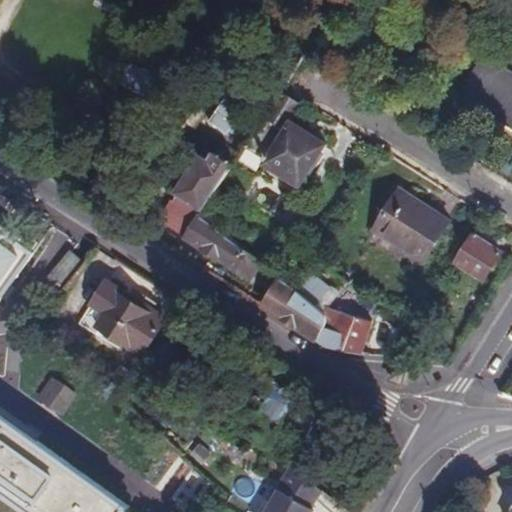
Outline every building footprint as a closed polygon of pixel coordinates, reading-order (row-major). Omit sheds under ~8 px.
[(511,73),(484,56),(461,93),(511,125),(511,73)] [(130,66),(121,83),(158,105),(168,88),(157,83),(159,80),(142,70),(140,73),(130,66)] [(247,97),(231,87),(209,125),(225,135),(231,124),(234,126),(244,109),(241,108),(247,97)] [(304,105),(285,95),(252,150),(272,163),(270,168),(305,189),(332,147),(293,123),(304,105)] [(212,216),(243,165),(229,156),(226,160),(221,158),(216,167),(207,162),(184,198),(197,206),(180,233),(260,285),(270,268),(221,235),(206,225),(212,216)] [(452,223),(403,191),(378,230),(426,262),(452,223)] [(493,220),(482,213),(472,229),(478,233),(482,236),(493,220)] [(227,226),(212,216),(206,225),(221,235),(227,226)] [(482,236),(478,233),(460,263),(487,282),(507,252),(482,236)] [(66,288),(86,264),(71,252),(62,263),(52,276),(66,288)] [(305,291),(298,286),(284,277),(270,299),(323,333),(330,322),(331,313),(313,298),(305,291)] [(170,319),(112,282),(84,325),(107,340),(112,334),(146,356),(170,319)] [(337,311),(305,291),(313,298),(331,313),(330,322),(337,311)] [(353,353),(374,321),(351,306),(329,338),(353,353)] [(305,379),(275,360),(266,375),(261,372),(233,419),(274,445),(301,398),(295,395),(305,379)] [(404,386),(407,374),(395,370),(391,381),(404,386)] [(56,376),(37,397),(61,417),(79,395),(56,376)] [(0,511),(32,511),(38,503),(52,511),(121,511),(134,493),(0,406),(0,511)] [(324,491),(292,467),(279,488),(281,490),(266,511),(315,511),(317,511),(312,508),(324,491)]
